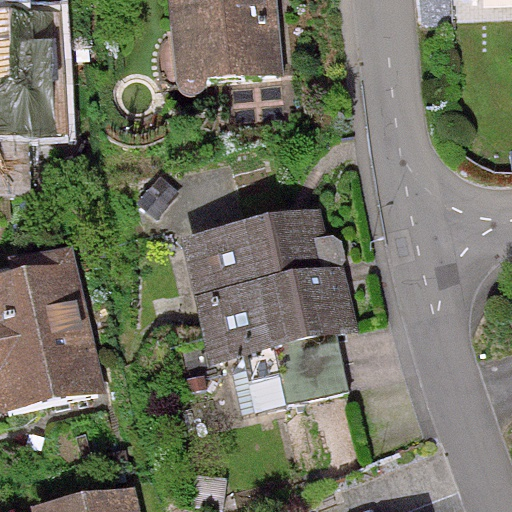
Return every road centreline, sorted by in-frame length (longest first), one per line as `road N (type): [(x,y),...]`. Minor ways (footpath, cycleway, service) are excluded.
road 1 (residential): [(505,511),(457,379),(413,212)]
road 2 (residential): [(413,212),(376,0)]
